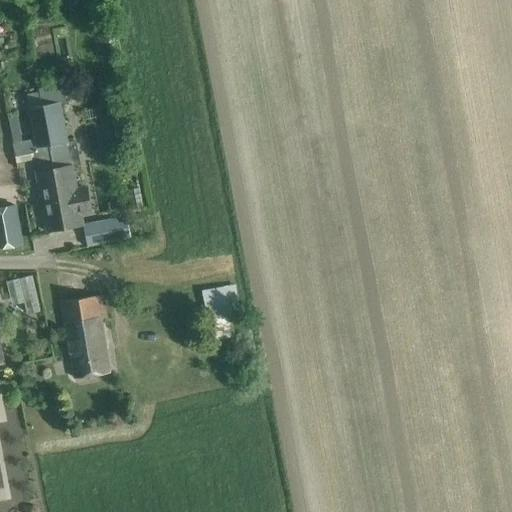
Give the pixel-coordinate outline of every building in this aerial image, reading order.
[(40,90),(40,91),(44,108),(47,107),(55,145),(50,146),(55,169),(72,166),(71,164),(70,164),(65,141),(66,141),(58,101),(62,100),(59,86),(40,90)] [(36,171),(42,202),(77,196),(76,189),(72,166),(55,169),(50,146),(55,145),(47,107),(44,108),(40,91),(27,94),(35,138),(14,142),(18,164),(35,161),(37,171),(36,171)] [(77,196),(42,202),(48,232),(83,225),(80,207),(91,204),(87,187),(76,189),(77,196)] [(0,247),(23,245),(21,225),(19,210),(0,211),(0,247)] [(186,283),(157,289),(163,318),(166,337),(195,331),(186,283)] [(202,290),(207,317),(205,318),(209,341),(236,336),(232,314),(241,312),(236,284),(202,290)] [(103,295),(61,301),(75,378),(109,371),(100,318),(107,317),(103,295)]
